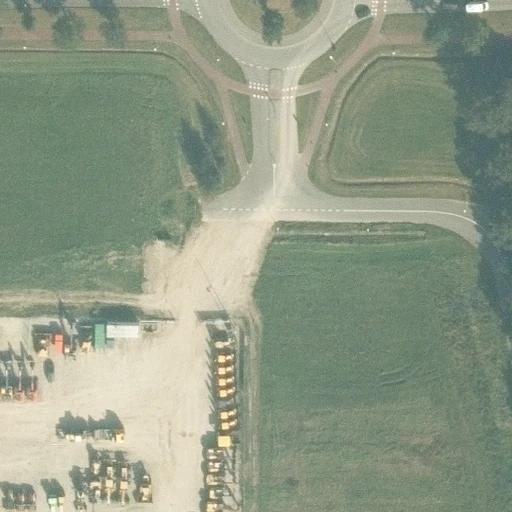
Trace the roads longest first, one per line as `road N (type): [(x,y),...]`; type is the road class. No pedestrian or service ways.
road 1 (unclassified): [(511,305),(486,235),(461,217),(279,212)]
road 2 (secondary): [(0,4),(209,6)]
road 3 (secondary): [(344,10),(511,4)]
road 4 (unclassified): [(251,58),(259,154),(279,212)]
road 5 (unclassified): [(279,212),(289,62)]
